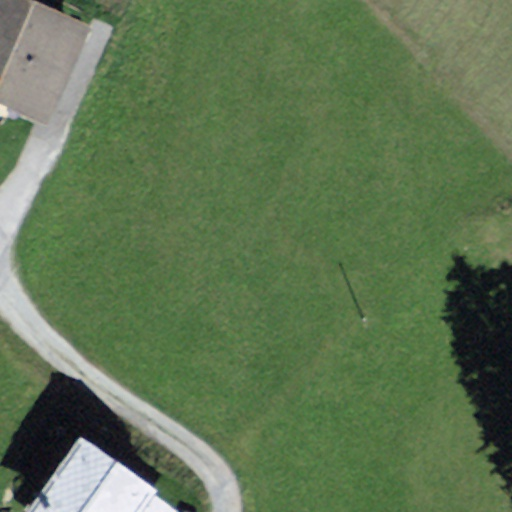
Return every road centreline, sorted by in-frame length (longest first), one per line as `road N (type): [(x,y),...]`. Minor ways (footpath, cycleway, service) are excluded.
road 1 (unclassified): [(0,285),(64,357),(197,456),(220,488),(222,511)]
road 2 (unclassified): [(80,74),(0,223)]
